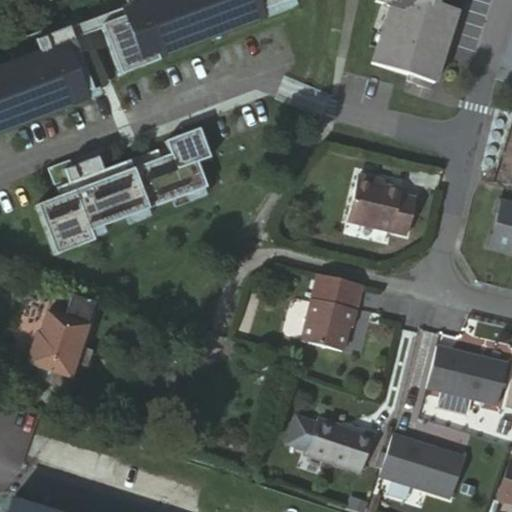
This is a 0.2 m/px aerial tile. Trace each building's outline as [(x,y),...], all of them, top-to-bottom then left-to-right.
[(44,53),(0,69),(0,79),(57,58),(58,61),(82,52),(78,39),(106,29),(105,26),(172,0),(128,0),(131,6),(73,28),(73,27),(49,37),(46,30),(11,43),(18,61),(44,51),(44,53)] [(294,0),(172,0),(105,26),(106,29),(124,76),(163,61),(162,59),(160,52),(172,47),(197,38),(235,23),(267,11),(294,0)] [(270,18),(300,6),(298,0),(294,0),(267,11),(270,18)] [(374,0),(375,1),(389,6),(384,24),(390,26),(385,44),(378,42),(371,63),(407,74),(434,82),(453,23),(430,16),(434,1),(432,0),(374,0)] [(458,8),(434,1),(430,16),(453,23),(458,8)] [(200,45),(237,30),(235,23),(197,38),(200,45)] [(390,26),(384,24),(378,42),(385,44),(390,26)] [(511,26),(497,76),(511,80),(511,26)] [(162,59),(175,54),(172,47),(160,52),(162,59)] [(97,90),(82,52),(58,61),(57,58),(0,79),(0,126),(31,115),(69,101),(96,90),(97,90)] [(432,89),(434,82),(407,74),(405,81),(432,89)] [(71,107),(99,97),(96,90),(69,101),(71,107)] [(31,115),(0,126),(0,134),(34,122),(31,115)] [(202,164),(215,159),(204,129),(169,143),(174,156),(165,159),(64,199),(40,208),(60,259),(99,244),(97,241),(95,234),(107,229),(132,219),(152,212),(178,202),(209,190),(212,189),(202,164)] [(64,199),(165,159),(162,151),(106,172),(102,159),(77,169),(74,162),(52,171),(59,188),(71,183),(72,185),(60,190),(64,199)] [(403,189),(387,185),(375,182),(376,178),(360,174),(349,218),(408,234),(418,199),(402,194),(403,189)] [(181,208),(211,196),(209,190),(178,202),(181,208)] [(511,205),(501,202),(497,215),(501,215),(494,239),(491,238),(488,250),(511,256),(511,205)] [(135,226),(154,219),(152,212),(132,219),(135,226)] [(110,236),(107,229),(95,234),(97,241),(110,236)] [(319,275),(301,340),(343,351),(350,326),(354,327),(364,287),(319,275)] [(80,350),(96,304),(56,290),(41,337),(37,335),(20,386),(39,392),(43,382),(67,391),(76,364),(86,367),(91,354),(80,350)] [(437,349),(426,390),(494,408),(506,368),(437,349)] [(359,473),(372,435),(356,429),(355,433),(315,420),(314,424),(295,417),(286,445),(305,451),(304,455),(359,473)] [(391,435),(377,477),(447,502),(461,460),(391,435)] [(511,494),(511,463),(508,462),(493,500),(508,506),(511,494)] [(360,511),(364,504),(352,500),(349,511),(353,511),(360,511)] [(46,511),(18,503),(15,511),(46,511)]
